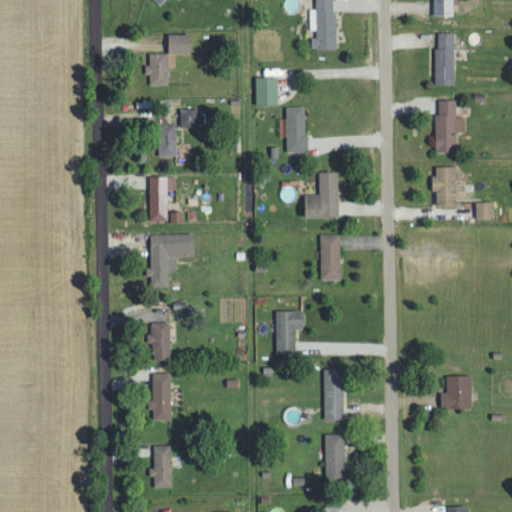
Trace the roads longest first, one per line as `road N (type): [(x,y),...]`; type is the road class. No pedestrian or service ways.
road 1 (residential): [(104,511),(94,0)]
road 2 (residential): [(392,511),(383,0)]
